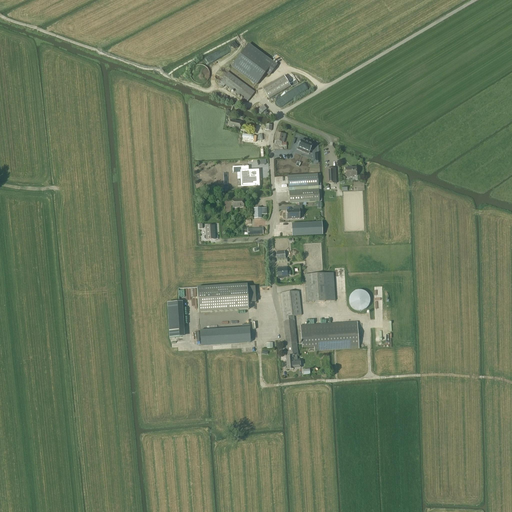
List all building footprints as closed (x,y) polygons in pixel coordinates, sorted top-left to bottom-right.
[(270,75),(277,66),(248,45),(232,66),(257,85),(266,72),(270,75)] [(228,72),(218,85),(223,88),(225,85),(248,102),(255,92),(228,72)] [(263,89),(269,100),(291,87),(284,76),(263,89)] [(257,111),(260,114),(266,109),(263,105),(257,111)] [(241,122),(230,120),(229,127),(240,129),(241,122)] [(276,144),(284,146),(287,134),(279,132),(279,133),(278,133),(277,137),(278,137),(276,144)] [(301,140),(298,147),(298,148),(298,147),(309,152),(310,152),(310,150),(311,151),(313,147),(312,147),(313,145),(312,145),(301,140)] [(295,166),(299,167),(298,169),(304,172),(307,166),(296,162),(295,166)] [(249,171),(249,166),(232,167),(233,173),(237,173),(240,173),(241,172),(242,187),(252,186),(252,185),(255,185),(255,186),(259,186),(258,179),(257,179),(257,176),(258,176),(258,171),(254,171),(254,172),(249,172),(249,171)] [(345,168),(346,176),(346,177),(353,177),(353,176),(356,176),(356,167),(345,168)] [(336,184),(335,169),(325,169),(326,184),(336,184)] [(318,187),(317,174),(287,176),(288,188),(318,187)] [(319,190),(289,192),(289,204),(320,202),(319,190)] [(244,208),(243,199),(236,200),(236,196),(232,196),(232,200),(233,208),(244,208)] [(293,207),(294,210),(287,210),(287,211),(287,210),(286,210),(287,220),(287,219),(300,219),(299,213),(302,213),(302,206),(293,207)] [(215,240),(214,226),(206,227),(206,236),(205,236),(205,237),(205,239),(206,240),(215,240)] [(318,227),(290,228),(290,237),(320,235),(318,227)] [(277,268),(278,277),(278,278),(279,279),(282,279),(283,278),(283,276),(291,276),(290,271),(287,271),(287,268),(277,268)] [(333,273),(305,275),(306,303),(335,301),(333,273)] [(247,285),(197,288),(198,313),(248,310),(247,285)] [(370,301),(370,299),(370,297),(369,296),(369,294),(367,292),(366,291),(364,290),(362,289),(360,289),(358,289),(357,290),(355,290),(353,292),(351,293),(351,295),(350,297),(350,299),(350,301),(350,303),(351,304),(352,306),(354,307),(356,308),(358,309),(360,309),(362,309),(364,308),(366,307),(367,307),(368,305),(369,303),(370,301)] [(280,293),(286,348),(297,346),(294,316),(301,315),(299,291),(280,293)] [(181,337),(179,302),(167,303),(169,338),(181,337)] [(357,322),(300,325),(302,346),(314,345),(314,346),(315,351),(359,348),(358,339),(357,322)] [(250,342),(249,327),(200,331),(201,346),(250,342)] [(298,355),(297,346),(286,348),(287,356),(286,357),(287,365),(290,364),(289,361),(297,360),(297,356),(298,355)] [(300,360),(297,360),(289,361),(290,364),(287,365),(287,370),(294,369),(294,368),(301,368),(300,360)]
